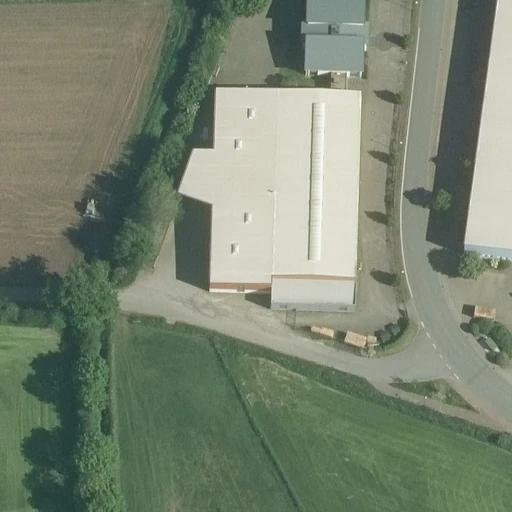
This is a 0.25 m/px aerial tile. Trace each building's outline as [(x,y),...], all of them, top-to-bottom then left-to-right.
[(511,0),(497,0),(497,3),(474,174),(463,257),(511,263),(511,0)] [(362,33),(363,6),(348,6),(349,2),(323,1),(323,5),(308,5),(307,31),(303,31),(302,50),(307,51),(306,77),(331,77),(346,78),(361,78),(362,52),(366,52),(366,33),(362,33)] [(346,78),(331,77),(330,101),(345,102),(346,78)] [(330,101),(276,100),(215,98),(213,160),(211,215),(209,294),(271,296),(271,288),(355,290),(360,102),(345,102),(330,101)] [(211,215),(213,160),(193,159),(178,202),(211,215)] [(355,290),(271,288),(271,296),(271,312),(296,312),(354,314),(355,290)]
